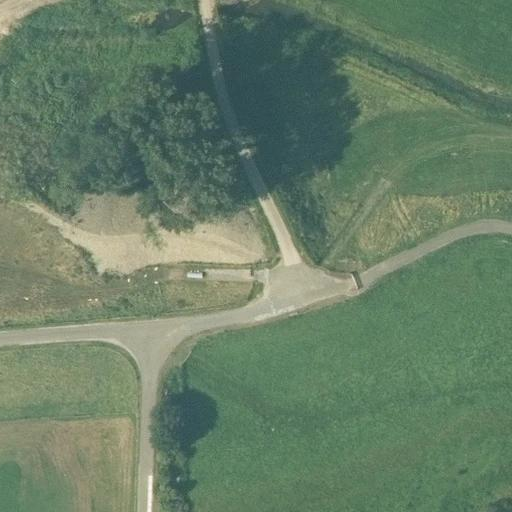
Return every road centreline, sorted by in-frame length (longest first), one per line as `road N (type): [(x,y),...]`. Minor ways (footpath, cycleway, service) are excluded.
road 1 (unclassified): [(308,297),(221,98),(202,0)]
road 2 (unclassified): [(511,230),(468,229),(308,297)]
road 3 (unclassified): [(147,511),(150,328)]
road 4 (unclassified): [(150,328),(308,297)]
road 5 (unclassified): [(150,328),(0,339)]
